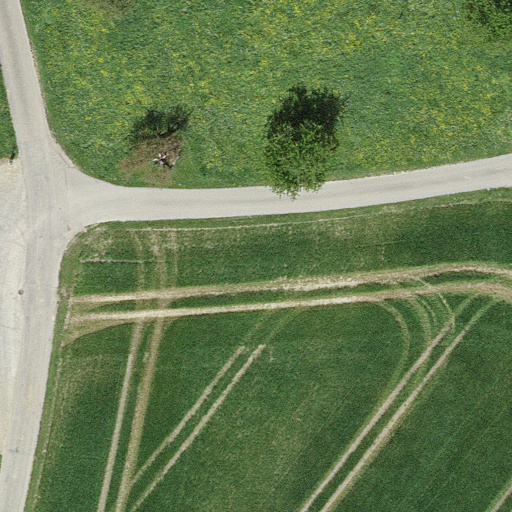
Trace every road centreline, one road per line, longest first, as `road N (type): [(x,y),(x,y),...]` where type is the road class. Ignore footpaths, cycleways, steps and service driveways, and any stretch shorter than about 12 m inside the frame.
road 1 (unclassified): [(52,211),(354,196),(511,175)]
road 2 (unclassified): [(52,211),(11,511)]
road 3 (unclassified): [(8,0),(52,211)]
